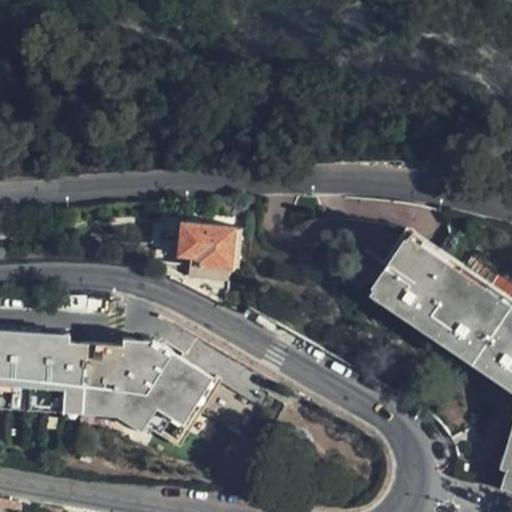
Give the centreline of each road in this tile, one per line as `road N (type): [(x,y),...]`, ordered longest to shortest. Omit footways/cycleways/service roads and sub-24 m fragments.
road 1 (tertiary): [(398,511),(414,476),(405,436),(392,422),(128,278),(0,274)]
road 2 (tertiary): [(0,197),(355,179),(437,187),(511,206)]
road 3 (tertiary): [(0,479),(191,511)]
